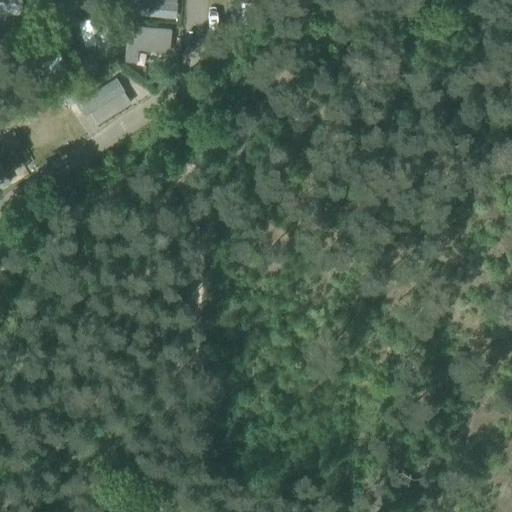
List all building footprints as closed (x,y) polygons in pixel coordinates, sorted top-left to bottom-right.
[(0,0),(0,12),(25,13),(25,0),(0,0)] [(179,0),(145,0),(145,17),(179,17),(179,0)] [(89,25),(95,56),(115,51),(109,21),(89,25)] [(142,51),(174,52),(174,28),(129,27),(128,62),(142,62),(142,51)] [(88,95),(103,118),(135,96),(120,74),(88,95)] [(33,148),(54,138),(45,118),(24,128),(33,148)] [(7,149),(19,144),(13,132),(1,138),(7,149)]
